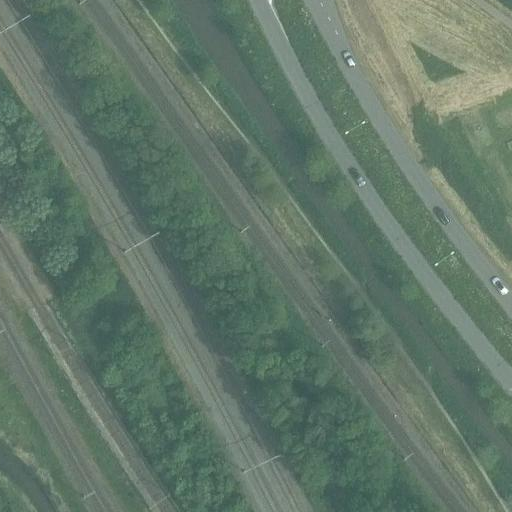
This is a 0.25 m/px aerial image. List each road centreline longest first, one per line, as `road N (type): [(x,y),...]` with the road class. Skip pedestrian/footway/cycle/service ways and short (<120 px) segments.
road 1 (secondary): [(259,0),(298,77),(410,252),(511,378)]
road 2 (secondary): [(511,301),(366,93),(319,0)]
